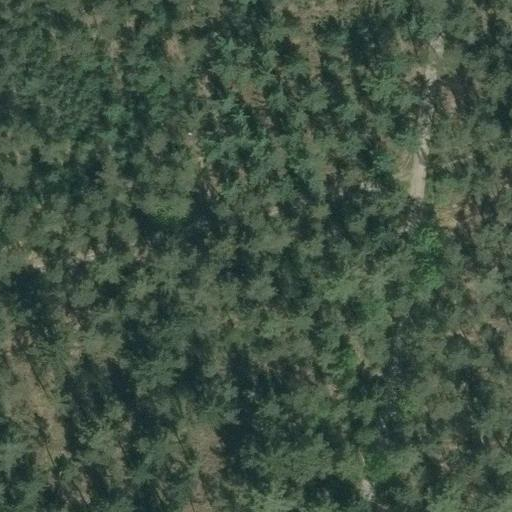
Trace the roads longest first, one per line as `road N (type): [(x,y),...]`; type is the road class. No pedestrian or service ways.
road 1 (track): [(0,286),(419,174),(511,141)]
road 2 (track): [(433,0),(419,174),(343,511)]
